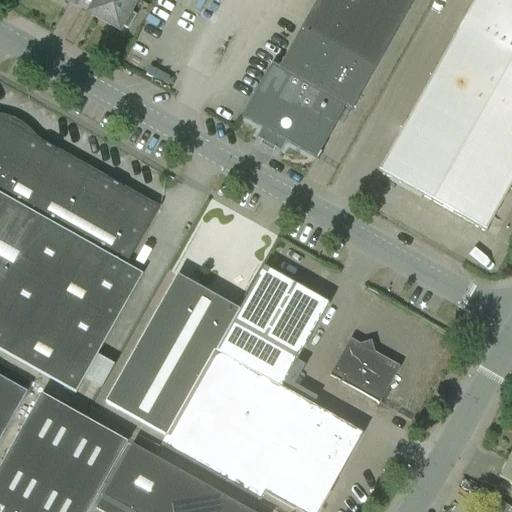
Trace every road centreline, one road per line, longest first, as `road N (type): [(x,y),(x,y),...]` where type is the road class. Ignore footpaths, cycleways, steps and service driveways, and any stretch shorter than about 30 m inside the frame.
road 1 (residential): [(511,322),(0,33)]
road 2 (residential): [(408,511),(511,336)]
road 3 (unknown): [(178,134),(244,0)]
